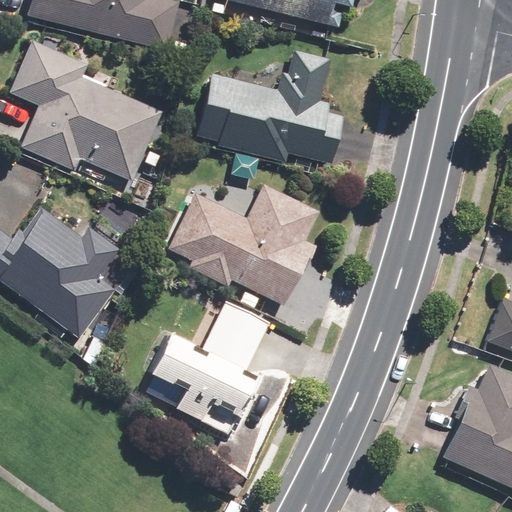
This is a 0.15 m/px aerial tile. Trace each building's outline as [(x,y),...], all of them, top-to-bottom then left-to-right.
[(27,0),(24,15),(165,49),(176,2),(167,0),(27,0)] [(225,0),(337,28),(343,5),(348,7),(349,0),(225,0)] [(77,158),(129,181),(160,112),(80,76),(85,65),(30,41),(7,92),(37,105),(19,147),(72,170),(77,158)] [(275,90),(209,74),(192,140),(283,162),(285,153),(330,164),(342,117),(325,113),(327,103),(317,100),(328,59),(292,50),(286,72),(280,71),(275,90)] [(192,194),(165,249),(189,260),(186,267),(225,286),(228,279),(280,305),(310,245),(302,241),(316,212),(261,185),(244,219),(192,194)] [(0,282),(76,340),(111,295),(95,282),(118,251),(87,228),(81,236),(40,205),(19,232),(16,230),(9,238),(0,231),(0,282)] [(511,302),(501,299),(485,341),(511,351),(511,302)] [(201,350),(169,334),(150,374),(182,389),(172,408),(199,421),(209,402),(237,416),(255,378),(242,371),(265,323),(223,303),(201,350)] [(457,418),(440,454),(511,486),(511,374),(483,362),(472,386),(465,383),(450,415),(457,418)] [(240,511),(242,510),(227,501),(220,511),(240,511)]
